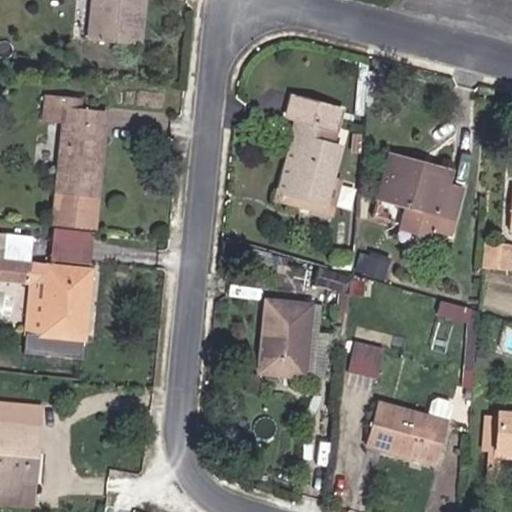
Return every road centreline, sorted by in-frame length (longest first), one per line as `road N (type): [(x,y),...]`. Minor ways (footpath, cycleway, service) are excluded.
road 1 (residential): [(251,511),(217,502),(174,429),(235,0)]
road 2 (residential): [(286,0),(511,58)]
